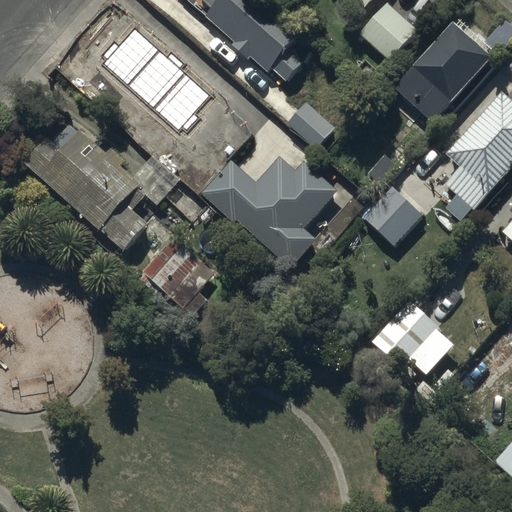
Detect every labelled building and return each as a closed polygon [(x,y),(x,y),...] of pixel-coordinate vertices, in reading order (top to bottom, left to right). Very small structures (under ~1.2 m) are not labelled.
[(300,47),(248,0),(198,0),(196,3),(213,18),(207,24),(267,79),(271,75),(287,90),(305,71),(291,58),(300,47)] [(344,0),(364,17),(379,0),(344,0)] [(390,8),(359,40),(389,69),(420,37),(390,8)] [(420,119),(434,133),(493,68),(454,32),(396,96),(414,112),(405,122),(412,128),(420,119)] [(228,106),(151,38),(131,63),(137,68),(110,100),(133,121),(129,125),(133,128),(128,134),(156,159),(170,144),(183,156),(228,106)] [(472,130),(475,133),(447,163),(461,176),(446,193),(457,203),(447,216),(461,229),(472,217),(475,219),(511,177),(511,107),(505,101),(483,124),(479,121),(472,130)] [(307,108),(288,129),(317,156),(336,134),(307,108)] [(48,149),(25,176),(122,259),(147,231),(133,218),(147,201),(139,194),(141,192),(122,175),(127,169),(111,156),(108,159),(74,130),(54,154),(48,149)] [(234,169),(202,202),(234,232),(237,229),(289,278),(318,247),(306,236),(339,202),(286,151),(276,161),(281,166),(257,191),(234,169)] [(394,245),(422,215),(393,188),(365,218),(394,245)] [(197,299),(214,279),(174,244),(143,279),(174,305),(187,290),(197,299)] [(411,308),(373,348),(404,377),(440,336),(411,308)] [(511,346),(511,311),(482,346),(499,361),(511,346)] [(511,449),(495,468),(511,482),(511,449)]
